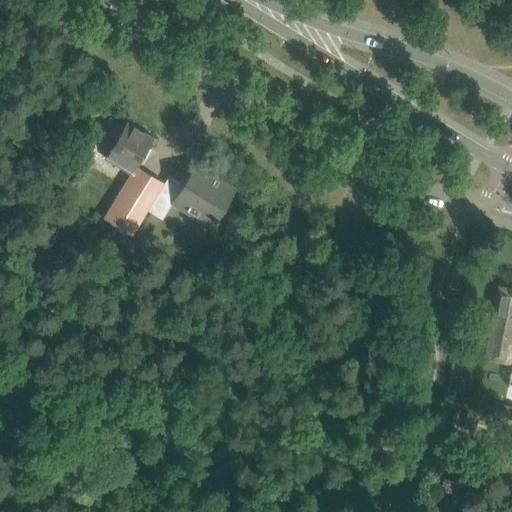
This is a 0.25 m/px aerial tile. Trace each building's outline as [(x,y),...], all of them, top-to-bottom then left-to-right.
[(127,121),(105,158),(131,174),(136,165),(138,162),(143,154),(147,157),(152,149),(147,146),(153,137),(127,121)] [(165,182),(148,210),(163,219),(172,204),(211,228),(236,188),(195,163),(183,183),(169,175),(165,182)] [(131,174),(104,217),(132,235),(148,210),(165,182),(136,165),(131,174)] [(511,288),(499,286),(485,357),(507,362),(511,345),(507,345),(511,322),(511,288)] [(467,407),(464,425),(478,428),(481,410),(467,407)]
